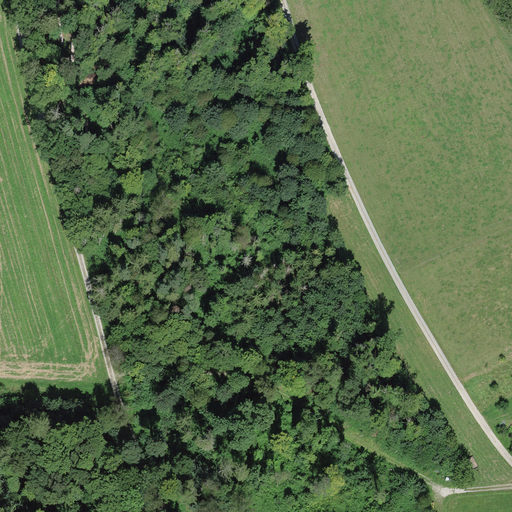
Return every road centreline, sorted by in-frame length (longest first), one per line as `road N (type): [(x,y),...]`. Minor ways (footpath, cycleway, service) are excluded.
road 1 (track): [(22,0),(43,141),(120,408),(166,511)]
road 2 (track): [(511,460),(471,410),(392,277),(312,104),(280,0)]
